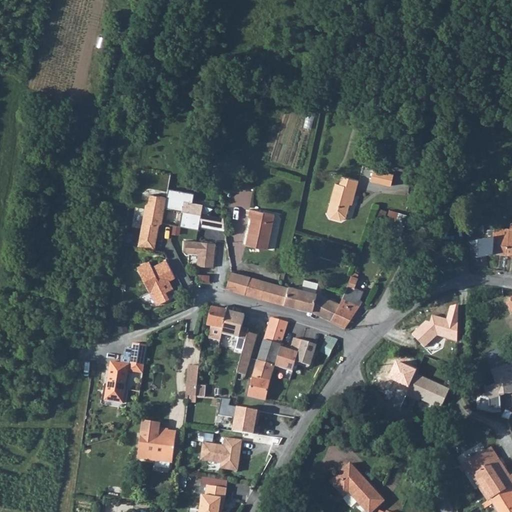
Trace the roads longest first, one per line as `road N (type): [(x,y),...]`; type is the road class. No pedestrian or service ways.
road 1 (track): [(467,280),(433,119),(435,0)]
road 2 (residential): [(448,511),(433,451),(344,370)]
road 3 (residential): [(197,290),(365,341)]
road 4 (residential): [(365,341),(432,292),(467,280),(511,284)]
road 5 (residential): [(260,511),(344,370)]
